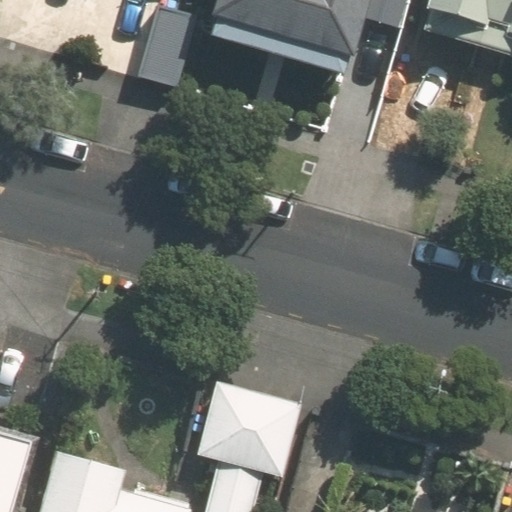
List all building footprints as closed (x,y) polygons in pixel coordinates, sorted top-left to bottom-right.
[(153,0),(136,81),(180,90),(199,3),(183,0),(153,0)] [(374,0),(219,0),(208,41),(339,78),(343,61),(356,64),(374,0)] [(511,0),(423,0),(422,7),(416,25),(511,55),(511,0)] [(281,397),(236,387),(216,383),(198,462),(218,467),(207,511),(254,511),(263,477),(285,482),(303,402),(281,397)] [(0,511),(12,511),(31,445),(0,437),(0,511)] [(194,511),(201,491),(56,452),(40,511),(194,511)]
